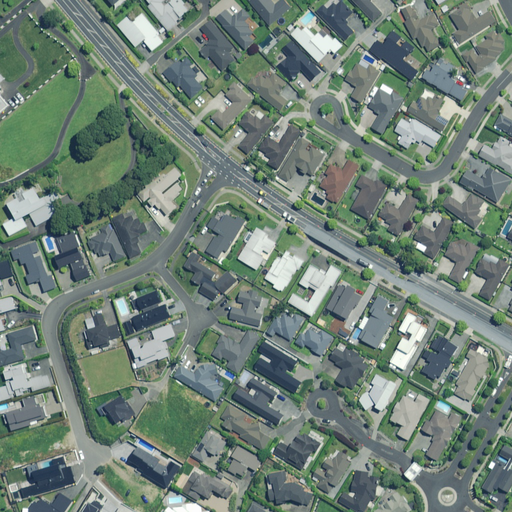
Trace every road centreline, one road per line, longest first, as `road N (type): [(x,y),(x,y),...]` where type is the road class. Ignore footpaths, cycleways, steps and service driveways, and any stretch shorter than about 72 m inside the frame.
road 1 (secondary): [(223,166),(511,341)]
road 2 (residential): [(155,259),(67,298),(51,314),(50,337),(81,440),(94,457)]
road 3 (secondary): [(66,0),(223,166)]
road 4 (residential): [(511,72),(437,175),(413,173),(346,137)]
road 5 (residential): [(433,485),(336,416)]
